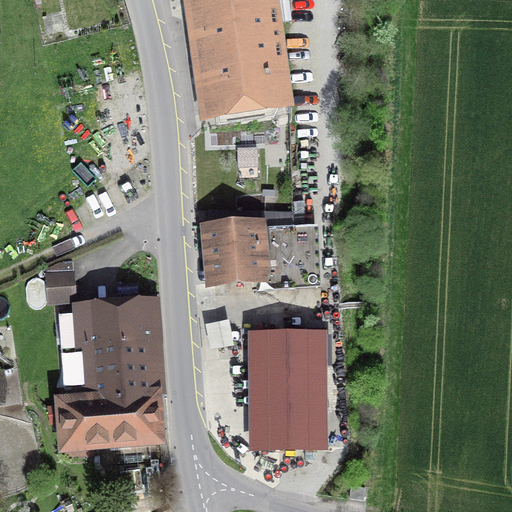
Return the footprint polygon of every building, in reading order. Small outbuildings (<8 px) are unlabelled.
[(290,105),(275,0),(183,0),(199,110),(200,118),(290,105)] [(257,228),(195,233),(199,294),(262,289),(257,228)] [(71,309),(70,280),(49,281),(50,310),(71,309)] [(154,306),(76,311),(83,403),(49,406),(53,461),(151,454),(148,403),(161,402),(154,306)] [(228,324),(205,326),(207,346),(230,345),(228,324)] [(316,341),(242,342),(243,458),(317,457),(316,341)] [(364,503),(367,490),(351,487),(348,500),(364,503)]
